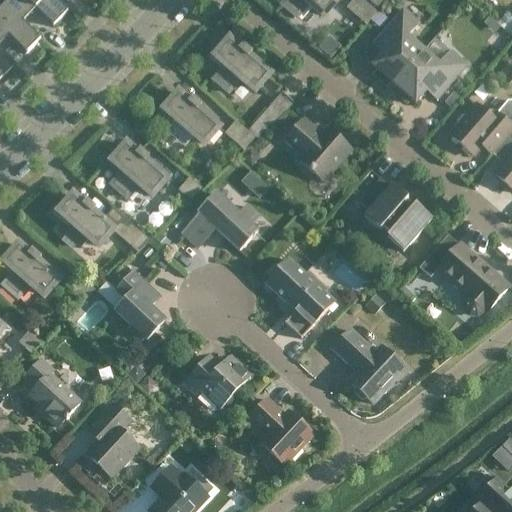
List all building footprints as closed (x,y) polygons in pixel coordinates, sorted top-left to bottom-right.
[(0,0),(0,44),(5,40),(8,37),(26,54),(41,40),(23,22),(6,5),(0,0)] [(54,0),(10,0),(6,5),(23,22),(35,10),(53,27),(68,13),(54,0)] [(286,0),(281,6),(296,19),(308,5),(320,16),(324,12),(327,14),(338,1),(337,0),(286,0)] [(366,26),(370,21),(377,13),(361,0),(353,0),(346,9),(366,26)] [(383,0),(366,0),(376,9),(383,0)] [(390,83),(393,86),(423,51),(407,37),(418,25),(403,11),(373,45),(383,54),(371,67),(377,71),(373,75),(386,86),(390,83)] [(377,13),(371,21),(380,29),(388,20),(378,12),(377,13)] [(511,23),(507,23),(502,28),(509,36),(511,33),(511,23)] [(329,38),(319,51),(331,61),(341,49),(329,38)] [(239,80),(252,91),(256,87),(259,89),(270,76),(249,57),(252,54),(242,46),(239,49),(229,40),(224,46),(221,43),(208,58),(222,70),(213,81),(228,94),(239,80)] [(439,65),(423,51),(393,86),(397,89),(393,93),(406,104),(410,100),(415,105),(426,92),(436,101),(466,66),(450,53),(439,65)] [(0,53),(0,79),(13,67),(0,53)] [(201,144),(205,140),(208,142),(219,129),(198,110),(201,107),(191,99),(189,102),(178,93),(173,99),(171,96),(158,111),(172,124),(175,122),(201,144)] [(248,132),(255,139),(256,140),(293,105),(294,104),(282,93),(281,94),(248,132)] [(511,132),(511,103),(507,103),(497,116),(492,111),(487,112),(485,114),(476,106),(467,117),(464,117),(457,124),(458,127),(450,137),(473,157),(483,144),(488,144),(496,151),(511,132)] [(243,152),(255,139),(248,132),(234,121),(223,134),(243,152)] [(303,121),(285,142),(302,157),(298,162),(323,183),(351,152),(326,130),(321,136),(303,121)] [(511,132),(496,151),(504,157),(504,162),(493,174),(511,190),(511,132)] [(167,181),(146,162),(149,159),(139,151),(136,154),(126,145),(121,151),(118,148),(105,163),(119,175),(110,186),(125,199),(136,185),(149,196),(153,192),(156,194),(167,181)] [(251,150),(243,160),(252,168),(257,162),(256,155),(251,150)] [(387,239),(403,253),(431,221),(415,207),(413,209),(406,202),(407,201),(391,186),(389,188),(380,179),(359,204),(368,212),(363,218),(380,232),(382,229),(390,236),(387,239)] [(202,190),(191,180),(180,192),(191,202),(202,190)] [(198,214),(200,216),(182,235),(198,250),(210,236),(210,233),(213,229),(239,253),(257,234),(251,228),(259,220),(246,207),(238,216),(216,195),(198,214)] [(95,247),(99,243),(102,245),(114,232),(92,213),(95,210),(86,202),(83,205),(73,196),(68,202),(65,199),(52,214),(67,227),(69,224),(95,247)] [(148,240),(128,223),(117,236),(137,253),(148,240)] [(161,235),(155,242),(163,250),(170,244),(161,235)] [(448,239),(428,262),(437,271),(467,297),(466,298),(464,301),(463,303),(463,306),(463,309),(465,312),(467,314),(469,316),(472,316),(475,317),(478,316),(480,315),(483,313),(484,311),(487,314),(508,289),(484,267),(459,246),(458,247),(448,239)] [(38,263),(41,260),(31,252),(28,255),(18,246),(13,251),(10,249),(0,260),(0,266),(11,276),(2,286),(17,299),(29,286),(41,297),(45,292),(48,295),(59,282),(38,263)] [(305,277),(287,261),(265,285),(295,313),(284,324),(301,340),(334,304),(323,294),(326,291),(308,275),(305,277)] [(153,293),(133,274),(116,292),(125,301),(115,312),(131,328),(127,332),(140,344),(144,340),(146,342),(165,323),(144,303),(153,293)] [(95,291),(77,275),(65,288),(84,304),(95,291)] [(404,289),(397,297),(409,306),(415,299),(404,289)] [(375,296),(365,306),(374,315),(384,305),(375,296)] [(90,313),(74,325),(87,342),(103,330),(90,313)] [(351,368),(353,366),(359,372),(348,383),(355,389),(353,394),(361,401),(366,399),(372,405),(404,371),(381,348),(375,354),(350,331),(332,350),(351,368)] [(41,342),(31,332),(20,345),(30,354),(41,342)] [(212,377),(201,367),(184,385),(196,397),(200,392),(220,410),(225,405),(226,405),(228,405),(230,404),(231,403),(232,402),(233,401),(233,400),(233,398),(233,397),(233,396),(250,378),(230,359),(212,377)] [(80,405),(50,376),(53,373),(41,361),(24,379),(36,390),(30,396),(48,412),(44,416),(58,429),(65,421),(66,422),(69,419),(68,418),(80,405)] [(134,369),(129,375),(137,383),(146,374),(141,369),(134,369)] [(148,376),(140,386),(149,394),(153,389),(153,381),(148,376)] [(266,401),(249,420),(266,436),(259,444),(284,467),(313,436),(288,413),(284,417),(266,401)] [(93,428),(101,436),(101,440),(87,456),(111,478),(120,469),(123,469),(129,462),(129,458),(138,449),(128,439),(130,437),(130,433),(122,425),(127,419),(113,406),(93,428)] [(185,437),(178,445),(188,454),(195,447),(185,437)] [(511,440),(510,439),(501,448),(511,458),(511,440)] [(213,440),(206,448),(214,455),(218,450),(218,445),(213,440)] [(164,499),(151,511),(195,511),(194,511),(207,498),(184,477),(182,480),(170,469),(152,488),(164,499)] [(474,500),(488,511),(511,511),(511,492),(510,491),(509,493),(490,476),(471,497),(474,500)] [(488,511),(474,500),(463,511),(488,511)]
